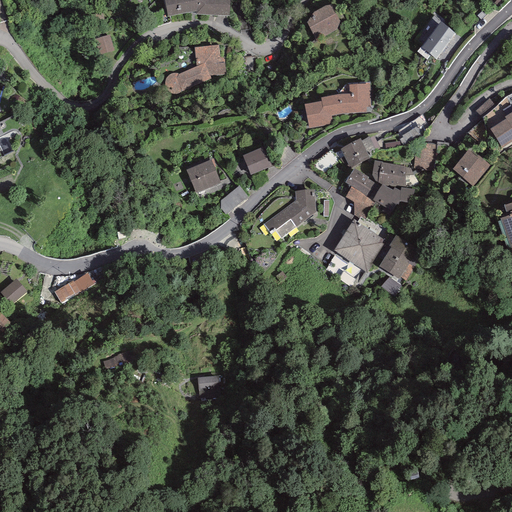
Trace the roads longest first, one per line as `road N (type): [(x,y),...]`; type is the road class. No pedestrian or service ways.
road 1 (tertiary): [(0,242),(56,266),(193,249),(326,139),(423,107),(511,7)]
road 2 (residential): [(0,38),(65,104),(93,105),(149,33),(214,26),(264,50),(302,0)]
road 3 (track): [(511,425),(478,439),(450,483),(462,498),(511,487)]
road 4 (track): [(511,337),(475,343),(457,360),(466,368),(511,364)]
